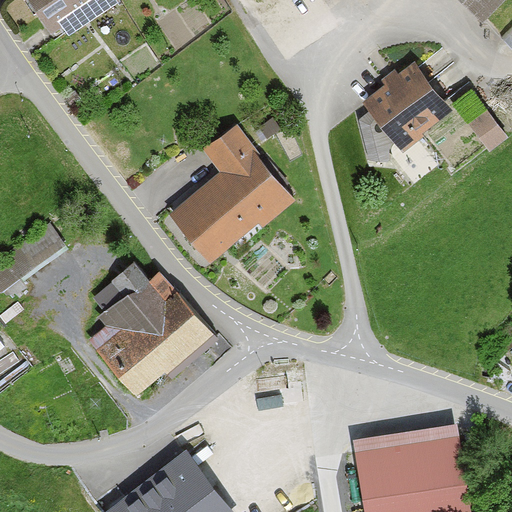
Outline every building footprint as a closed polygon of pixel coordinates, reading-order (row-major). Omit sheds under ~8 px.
[(29,0),(49,29),(93,0),(29,0)] [(476,0),(487,10),(496,0),(476,0)] [(511,25),(502,36),(511,46),(511,25)] [(452,106),(417,61),(365,101),(400,147),(452,106)] [(491,143),(509,127),(469,83),(451,99),(491,143)] [(206,157),(217,170),(167,214),(206,260),(258,215),(266,224),(298,196),(231,118),(197,147),(206,157)] [(0,239),(0,273),(56,232),(40,210),(0,239)] [(124,254),(88,285),(97,296),(86,305),(95,315),(76,331),(127,390),(207,322),(153,259),(139,272),(124,254)] [(469,511),(457,420),(353,434),(363,511),(469,511)] [(239,511),(186,444),(99,511),(239,511)]
